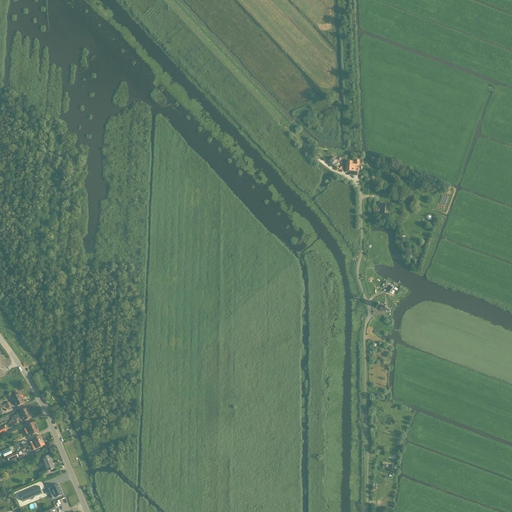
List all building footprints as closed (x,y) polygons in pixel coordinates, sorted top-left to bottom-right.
[(333,157),(327,161),(332,166),(336,170),(338,168),(335,164),(337,162),(333,157)] [(346,161),(346,171),(359,172),(359,160),(355,160),(355,165),(353,165),(353,162),(346,161)] [(389,205),(380,204),(379,212),(381,212),(381,214),(390,215),(390,209),(388,209),(389,205)] [(22,398),(20,394),(13,397),(15,402),(22,398)] [(17,407),(25,403),(22,398),(15,402),(17,407)] [(23,417),(30,413),(27,408),(20,412),(21,413),(12,417),(14,421),(18,419),(23,417)] [(30,413),(23,417),(25,421),(32,417),(30,413)] [(24,433),(37,427),(35,422),(27,426),(28,428),(23,430),(24,433)] [(37,427),(24,433),(26,435),(31,433),(32,435),(39,432),(37,427)] [(16,428),(7,433),(8,437),(18,432),(16,428)] [(31,446),(43,440),(41,435),(33,439),(34,441),(29,443),(31,446)] [(45,445),(43,440),(31,446),(28,447),(30,451),(32,450),(33,451),(45,445)] [(10,449),(2,453),(5,457),(12,453),(10,449)] [(16,453),(7,457),(9,462),(18,457),(16,453)] [(50,455),(43,458),(48,471),(52,470),(53,470),(53,469),(55,468),(50,455)] [(51,488),(49,489),(50,492),(53,491),(55,497),(63,494),(58,484),(51,487),(51,488)] [(40,486),(20,495),(23,501),(42,493),(40,486)]
